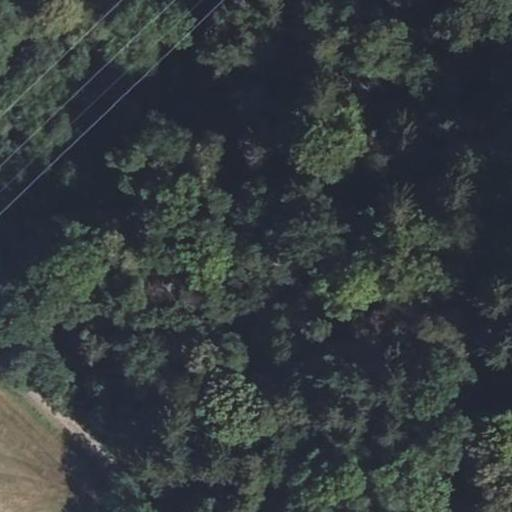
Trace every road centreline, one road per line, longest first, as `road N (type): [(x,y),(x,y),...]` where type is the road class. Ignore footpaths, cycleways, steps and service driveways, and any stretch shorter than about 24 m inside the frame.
road 1 (track): [(298,511),(511,405)]
road 2 (track): [(116,511),(108,463),(0,362)]
